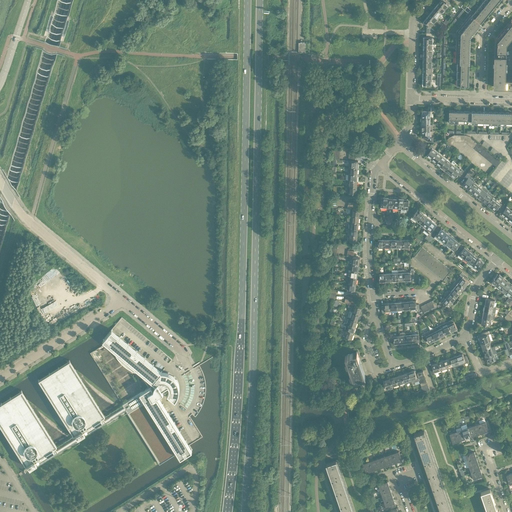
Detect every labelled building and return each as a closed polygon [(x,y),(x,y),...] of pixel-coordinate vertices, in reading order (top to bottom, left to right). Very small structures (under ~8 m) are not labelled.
[(57,0),(54,12),(46,39),(45,42),(44,46),(43,50),(34,78),(23,118),(8,170),(6,175),(3,186),(0,197),(0,250),(1,246),(8,221),(10,214),(16,191),(26,157),(37,119),(54,61),(56,54),(57,50),(58,46),(68,15),(70,6),(72,0),(57,0)] [(440,1),(439,3),(445,8),(449,4),(444,0),(439,0),(440,0),(440,1)] [(483,0),(471,15),(470,14),(457,31),(456,63),(457,63),(456,85),(460,86),(460,87),(467,87),(467,86),(469,86),(469,81),(468,81),(469,78),(469,73),(469,71),(470,66),(469,66),(469,63),(470,63),(470,61),(469,61),(469,57),(470,57),(470,55),(469,55),(469,52),(470,52),(470,49),(469,49),(470,46),(470,43),(470,36),(472,33),(472,34),(474,32),(474,31),(475,29),(476,29),(478,27),(477,27),(479,25),(480,25),(481,23),(483,20),(483,21),(486,17),(487,15),(488,15),(491,11),(490,11),(492,9),(493,9),(496,6),(495,5),(497,3),(500,0),(483,0)] [(437,5),(435,8),(441,13),(445,8),(439,3),(438,2),(436,5),(437,5)] [(433,10),(431,12),(438,18),(441,13),(435,8),(434,7),(432,9),(433,10)] [(429,15),(427,17),(434,22),(438,18),(431,12),(430,12),(428,14),(429,15)] [(426,26),(426,33),(434,33),(434,30),(430,27),(434,22),(427,17),(426,16),(424,19),(425,19),(423,21),(427,25),(426,26)] [(511,18),(495,40),(493,87),(511,87),(511,18)] [(424,40),(424,43),(433,43),(433,37),(434,37),(434,33),(426,33),(426,36),(423,36),(423,40),(424,40)] [(434,110),(434,106),(428,106),(428,109),(426,109),(426,110),(422,110),(422,112),(421,112),(421,117),(432,117),(432,110),(434,110)] [(471,123),(472,111),(469,111),(469,110),(464,110),(464,111),(464,123),(471,123)] [(431,130),(421,130),(421,134),(422,134),(422,137),(425,137),(425,138),(428,138),(427,141),(433,141),(433,137),(431,137),(431,130)] [(431,158),(437,151),(432,147),(433,146),(431,144),(427,149),(429,150),(426,155),(428,156),(428,157),(430,158),(431,158)] [(437,151),(431,158),(433,160),(433,161),(435,162),(436,162),(442,155),(437,151)] [(442,155),(436,162),(438,164),(437,164),(440,166),(446,159),(442,155)] [(446,159),(440,166),(441,166),(440,167),(442,168),(443,168),(445,170),(451,162),(446,159)] [(450,173),(456,166),(457,164),(455,162),(453,164),(451,162),(445,170),(447,172),(450,173)] [(460,175),(464,171),(460,167),(459,168),(456,166),(450,173),(450,174),(452,176),(454,177),(458,173),(460,175)] [(462,184),(467,188),(472,181),(468,177),(470,175),(467,173),(463,178),(466,180),(462,184)] [(472,181),(467,188),(472,191),(477,185),(472,181)] [(479,183),(477,185),(472,191),(477,195),(484,186),(479,183)] [(481,199),(488,191),(488,190),(484,186),(477,195),(481,199)] [(486,203),(493,194),(488,191),(481,199),(486,203)] [(491,206),(496,200),(493,198),(495,196),(493,194),(486,203),(491,206)] [(399,198),(399,199),(399,201),(399,202),(399,204),(399,205),(398,208),(398,210),(407,210),(408,200),(407,199),(405,199),(404,200),(403,200),(403,198),(399,198)] [(496,200),(491,206),(495,210),(497,208),(499,210),(503,206),(496,200)] [(505,217),(511,208),(510,207),(509,208),(507,206),(505,207),(503,206),(499,210),(502,212),(500,214),(503,217),(504,216),(505,217)] [(411,217),(416,221),(419,218),(418,218),(420,216),(423,213),(423,212),(420,210),(419,210),(417,209),(414,212),(415,213),(411,217)] [(423,214),(423,213),(420,216),(418,218),(419,218),(416,221),(421,224),(427,216),(425,214),(423,214)] [(427,216),(421,224),(425,228),(427,225),(428,225),(429,223),(431,220),(430,219),(430,218),(427,216)] [(432,220),(431,220),(429,223),(428,225),(427,225),(425,228),(428,230),(427,232),(429,233),(436,224),(435,223),(435,222),(432,220)] [(435,235),(440,239),(442,237),(442,236),(443,234),(444,235),(446,232),(446,231),(443,228),(443,229),(441,228),(435,235)] [(447,233),(446,232),(444,235),(443,234),(442,236),(442,237),(440,239),(444,243),(451,235),(448,232),(447,233)] [(451,235),(444,243),(449,246),(451,244),(453,242),(452,242),(455,239),(454,238),(454,237),(451,235)] [(455,238),(455,239),(452,242),(453,242),(451,244),(449,246),(454,250),(460,243),(458,242),(459,241),(455,238)] [(384,247),(384,239),(378,239),(378,242),(375,242),(375,249),(378,249),(378,247),(384,247)] [(458,254),(463,258),(469,251),(470,250),(466,247),(466,248),(464,247),(458,254)] [(470,251),(469,251),(463,258),(468,262),(474,254),(471,251),(470,251)] [(474,254),(468,262),(472,265),(478,258),(477,257),(477,256),(474,254)] [(479,257),(478,258),(472,265),(477,269),(480,265),(481,266),(484,262),(481,260),(482,260),(479,257)] [(414,276),(414,268),(411,268),(411,270),(410,270),(410,272),(404,272),(405,280),(411,280),(411,276),(414,276)] [(468,277),(462,272),(459,274),(462,277),(458,282),(465,287),(469,282),(466,280),(468,277)] [(490,280),(496,285),(502,276),(499,274),(499,275),(497,273),(493,278),(492,278),(490,280)] [(506,279),(502,276),(496,285),(500,288),(507,281),(505,280),(506,279)] [(465,287),(458,282),(456,280),(452,285),(454,286),(461,291),(465,287)] [(508,282),(507,281),(500,288),(505,292),(511,284),(509,281),(508,282)] [(355,290),(356,283),(347,282),(346,282),(346,283),(349,284),(348,289),(355,290)] [(461,291),(454,286),(451,291),(457,296),(461,291)] [(457,296),(451,291),(449,290),(445,295),(453,301),(457,296)] [(449,306),(453,301),(445,295),(444,296),(439,302),(440,303),(437,305),(438,307),(445,303),(449,306)] [(486,298),(485,304),(493,306),(495,299),(496,300),(497,297),(490,295),(489,298),(486,298)] [(416,300),(409,300),(410,309),(416,308),(417,311),(420,311),(419,304),(416,304),(416,300)] [(391,310),(390,302),(384,303),(384,305),(381,306),(382,312),(385,312),(385,311),(391,310)] [(359,313),(361,307),(355,305),(350,304),(349,304),(348,305),(352,306),(351,311),(359,313)] [(493,306),(485,304),(483,311),(492,312),(493,306)] [(357,320),(359,313),(351,311),(350,310),(348,316),(351,317),(357,320)] [(492,312),(483,311),(482,317),(491,319),(494,319),(495,313),(492,312)] [(357,320),(351,317),(348,316),(346,316),(346,317),(348,318),(347,323),(355,326),(357,320)] [(491,319),(482,317),(481,324),(490,325),(491,319)] [(452,331),(448,324),(446,321),(441,324),(442,326),(442,327),(446,334),(452,331)] [(454,321),(448,324),(452,331),(457,328),(454,321)] [(355,326),(347,323),(344,322),(343,325),(346,326),(345,329),(353,332),(355,326)] [(446,334),(442,327),(442,326),(440,326),(439,325),(435,327),(440,337),(446,334)] [(440,337),(435,327),(430,330),(435,340),(440,337)] [(353,332),(345,329),(342,328),(341,330),(346,331),(345,336),(351,338),(353,332)] [(126,410),(160,464),(178,452),(181,457),(192,450),(158,394),(163,391),(165,394),(166,393),(167,392),(167,391),(169,392),(168,392),(168,393),(167,393),(175,400),(176,398),(178,395),(179,394),(179,393),(179,392),(179,391),(180,390),(180,389),(180,388),(180,387),(179,386),(179,385),(179,384),(179,383),(178,382),(178,381),(178,380),(177,380),(177,379),(175,377),(174,376),(173,375),(173,374),(172,374),(171,373),(169,372),(168,372),(167,371),(166,371),(163,371),(162,371),(112,329),(103,339),(106,342),(112,347),(113,349),(114,352),(115,354),(117,357),(118,359),(120,361),(122,363),(124,365),(127,367),(129,369),(131,370),(134,371),(136,372),(139,373),(140,373),(149,386),(142,390),(143,391),(141,392),(140,393),(140,392),(122,404),(126,410)] [(435,340),(430,330),(424,333),(425,335),(429,343),(435,340)] [(479,337),(481,344),(490,342),(487,334),(489,334),(488,331),(480,333),(481,336),(479,337)] [(490,342),(481,344),(483,350),(492,347),(490,342)] [(492,347),(483,350),(485,356),(493,353),(492,347)] [(345,355),(354,380),(365,376),(357,351),(356,351),(357,353),(353,354),(353,353),(345,355)] [(463,356),(462,353),(456,356),(459,363),(459,365),(462,364),(461,362),(465,361),(463,356)] [(493,353),(485,356),(487,362),(496,359),(493,353)] [(459,363),(456,356),(450,358),(452,365),(453,367),(456,366),(455,364),(459,363)] [(444,360),(446,367),(447,369),(448,369),(448,367),(452,365),(450,358),(444,360)] [(102,417),(104,416),(78,374),(69,360),(38,380),(47,394),(70,432),(73,435),(74,434),(78,440),(106,422),(102,417)] [(444,360),(438,362),(440,369),(441,371),(442,371),(442,369),(446,367),(444,360)] [(431,364),(432,367),(429,368),(432,375),(435,373),(436,373),(435,371),(440,369),(438,362),(431,364)] [(414,370),(408,372),(410,380),(411,382),(412,381),(412,379),(418,377),(417,373),(415,373),(414,370)] [(408,372),(402,374),(404,382),(405,384),(406,383),(406,381),(410,380),(408,372)] [(395,376),(398,384),(399,386),(400,385),(399,383),(404,382),(402,374),(395,376)] [(395,376),(389,379),(392,386),(392,388),(394,387),(393,385),(398,384),(395,376)] [(384,384),(381,385),(383,391),(388,389),(387,388),(392,386),(389,379),(383,381),(384,384)] [(54,447),(56,446),(30,404),(21,390),(0,403),(0,426),(25,465),(26,464),(30,470),(58,452),(54,447)] [(485,421),(480,423),(483,432),(489,430),(485,421)] [(480,423),(474,425),(477,434),(483,432),(480,423)] [(474,425),(468,427),(471,436),(477,434),(474,425)] [(468,427),(462,429),(465,438),(471,436),(468,427)] [(459,440),(456,431),(455,429),(453,430),(454,432),(450,434),(453,442),(459,440)] [(465,438),(462,429),(456,431),(459,440),(465,438)] [(451,511),(424,430),(414,434),(416,440),(414,441),(416,444),(417,443),(440,511),(451,511)] [(399,451),(393,453),(396,462),(402,460),(399,451)] [(465,455),(467,461),(476,457),(474,451),(465,455)] [(393,453),(387,455),(390,464),(396,462),(393,453)] [(387,455),(381,457),(384,466),(390,464),(387,455)] [(381,457),(375,459),(378,468),(384,466),(381,457)] [(476,457),(467,461),(469,466),(478,463),(476,457)] [(375,459),(369,461),(372,470),(378,468),(375,459)] [(353,511),(336,460),(326,464),(328,470),(327,471),(328,474),(329,473),(342,511),(353,511)] [(366,472),(372,470),(369,461),(363,463),(366,472)] [(478,463),(469,466),(471,472),(480,469),(478,463)] [(480,469),(471,472),(473,479),(482,475),(480,469)] [(378,484),(381,490),(390,487),(387,481),(378,484)] [(390,487),(381,490),(383,496),(392,493),(390,487)] [(481,492),(486,507),(491,506),(495,504),(493,498),(494,497),(493,495),(492,495),(490,489),(481,492)] [(392,493),(383,496),(385,502),(394,499),(392,493)] [(394,499),(385,502),(387,508),(396,505),(394,499)]
